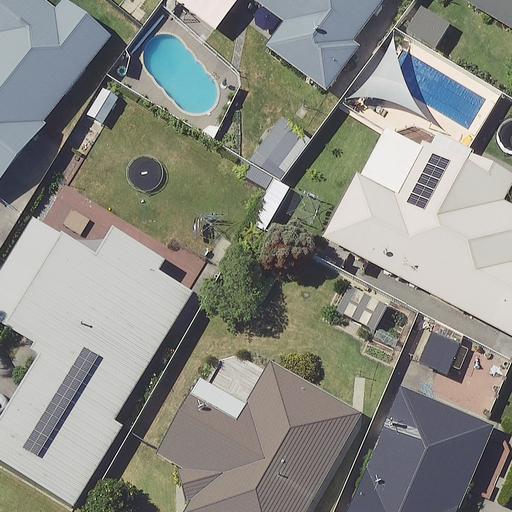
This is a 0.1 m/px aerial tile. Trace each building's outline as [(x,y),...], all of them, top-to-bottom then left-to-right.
[(55,24),(23,0),(0,0),(0,197),(38,147),(109,54),(60,17),(55,24)] [(236,0),(284,31),(266,59),(326,98),(390,0),(236,0)] [(511,0),(475,0),(468,12),(511,39),(511,0)] [(314,144),(285,123),(254,168),(283,188),(314,144)] [(466,178),(423,155),(396,205),(360,186),(326,249),(511,346),(511,217),(503,213),(511,196),(511,187),(472,167),(466,178)] [(0,477),(62,511),(76,511),(193,299),(166,284),(172,275),(116,244),(101,273),(33,235),(0,294),(0,347),(42,371),(0,447),(0,477)] [(160,471),(178,480),(185,511),(317,511),(363,425),(223,351),(160,471)] [(458,511),(489,437),(403,403),(359,511),(458,511)]
